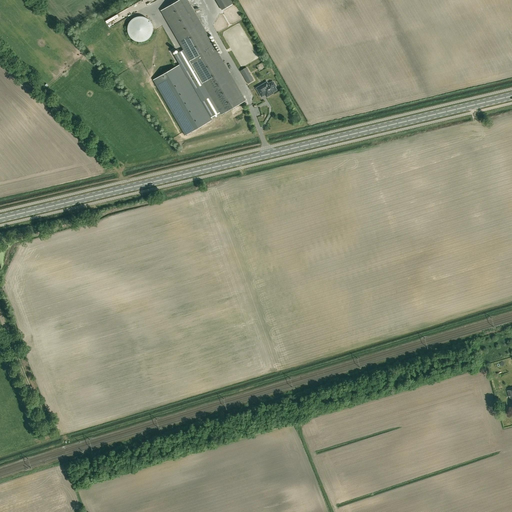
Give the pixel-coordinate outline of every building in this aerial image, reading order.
[(221,115),(246,100),(187,0),(179,0),(161,11),(221,115)] [(233,4),(230,0),(216,0),(222,10),(233,4)] [(136,17),(133,18),(131,20),(129,23),(128,26),(127,30),(128,33),(129,36),(132,39),(134,40),(137,42),(141,42),(144,41),(147,40),(149,38),(151,36),(153,33),(153,30),(153,27),(152,24),(151,21),(148,19),(146,17),(143,16),(140,16),(136,17)] [(180,65),(153,80),(185,136),(212,120),(180,65)] [(254,80),(249,72),(244,75),(248,83),(254,80)] [(261,97),(265,94),(267,97),(271,94),(270,93),(277,90),(275,86),(276,86),(273,82),(272,83),(272,82),(268,84),(267,82),(257,88),(261,97)]
